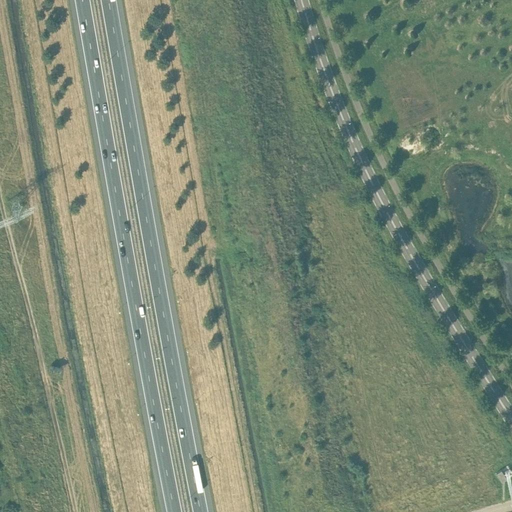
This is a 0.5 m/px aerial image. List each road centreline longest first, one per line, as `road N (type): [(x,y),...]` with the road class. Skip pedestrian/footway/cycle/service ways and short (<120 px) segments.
road 1 (motorway): [(82,0),(175,511)]
road 2 (motorway): [(200,511),(108,0)]
road 3 (tertiary): [(511,416),(391,214),(312,41),(302,0)]
road 4 (track): [(75,511),(0,205)]
